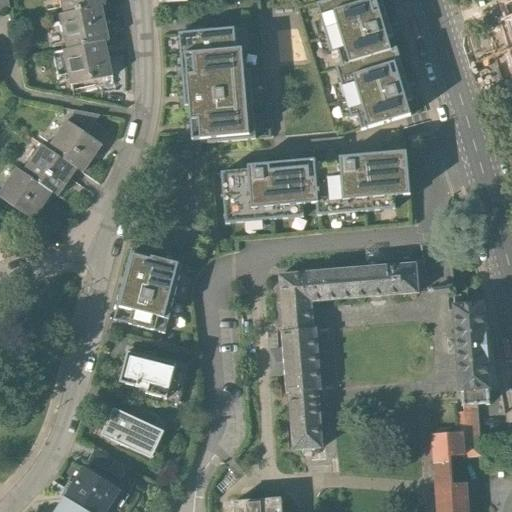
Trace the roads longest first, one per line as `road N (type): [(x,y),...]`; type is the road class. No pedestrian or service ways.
road 1 (residential): [(472,137),(438,152),(434,228),(284,251),(213,277),(219,422),(183,511)]
road 2 (residential): [(109,242),(81,403),(59,451),(13,511)]
road 3 (residential): [(143,0),(146,117),(109,242)]
road 4 (primary): [(511,284),(472,137)]
road 5 (primary): [(472,137),(430,0)]
